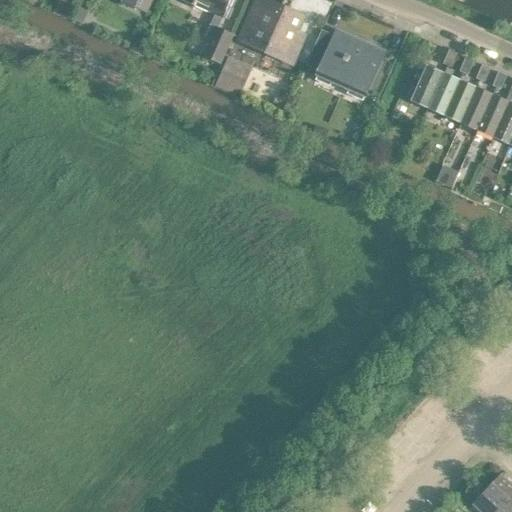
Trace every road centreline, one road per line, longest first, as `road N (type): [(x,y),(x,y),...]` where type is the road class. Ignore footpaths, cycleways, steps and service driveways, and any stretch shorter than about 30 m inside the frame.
road 1 (residential): [(397,511),(511,392)]
road 2 (unclassified): [(511,51),(394,0)]
